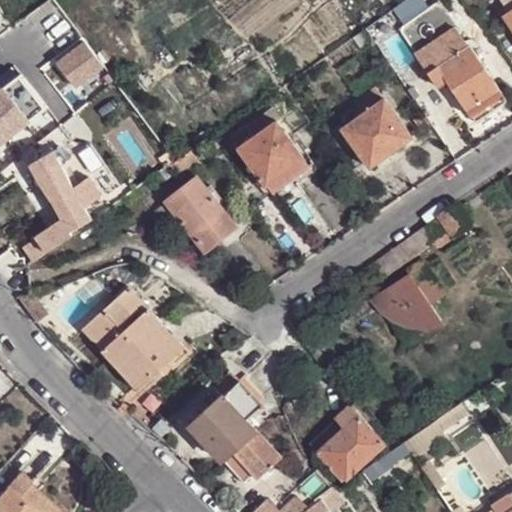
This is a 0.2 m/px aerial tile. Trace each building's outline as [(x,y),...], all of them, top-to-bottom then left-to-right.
[(511,0),(503,0),(511,11),(511,10),(511,0)] [(441,1),(400,29),(431,73),(440,67),(428,49),(453,32),(459,28),(441,1)] [(76,29),(64,13),(34,35),(47,51),(76,29)] [(86,43),(76,29),(47,51),(58,65),(86,43)] [(428,49),(440,67),(465,50),(453,32),(428,49)] [(86,43),(58,65),(69,80),(77,91),(79,88),(106,68),(86,43)] [(468,111),(500,90),(471,46),(465,50),(440,67),(449,82),(468,111)] [(0,61),(0,90),(19,76),(4,58),(0,61)] [(440,87),(449,82),(440,67),(431,73),(440,87)] [(0,145),(7,140),(47,108),(21,74),(19,76),(0,90),(0,145)] [(365,114),(385,99),(378,88),(357,102),(362,109),(365,114)] [(500,90),(468,111),(477,122),(508,101),(500,90)] [(414,138),(386,98),(385,99),(365,114),(357,119),(343,128),(371,168),(414,138)] [(7,140),(21,157),(61,126),(62,125),(47,108),(7,140)] [(357,119),(365,114),(362,109),(354,115),(357,119)] [(267,114),(233,139),(268,188),(270,186),(290,171),(296,179),(300,184),(316,172),(279,122),(281,121),(275,112),(269,116),(267,114)] [(212,127),(200,135),(204,140),(216,132),(212,127)] [(176,162),(156,134),(140,146),(134,151),(145,165),(151,161),(161,173),(172,166),(176,162)] [(55,151),(30,164),(45,190),(55,206),(64,220),(37,237),(38,238),(47,252),(73,235),(72,233),(94,220),(55,151)] [(202,164),(193,151),(181,159),(191,171),(202,164)] [(176,162),(172,166),(182,179),(191,171),(181,159),(176,162)] [(290,171),(270,186),(275,194),(296,179),(290,171)] [(194,234),(225,210),(207,188),(199,178),(168,202),(169,204),(193,233),(194,234)] [(122,188),(129,196),(135,192),(129,183),(122,188)] [(137,191),(144,202),(152,195),(145,185),(137,191)] [(182,242),(193,233),(169,204),(158,212),(182,242)] [(451,232),(455,238),(473,225),(459,204),(440,217),(451,232)] [(209,253),(239,229),(225,210),(194,234),(209,253)] [(451,232),(440,217),(368,269),(378,283),(431,246),(451,232)] [(451,232),(431,246),(435,252),(455,238),(451,232)] [(33,261),(47,252),(38,238),(25,248),(33,261)] [(412,277),(377,301),(386,313),(397,322),(412,326),(428,327),(443,324),(432,308),(446,298),(422,262),(408,271),(412,277)] [(360,286),(365,293),(378,283),(368,269),(355,278),(360,286)] [(104,351),(140,392),(188,348),(132,286),(105,310),(125,332),(104,351)] [(365,293),(360,286),(341,299),(354,320),(369,310),(369,299),(365,293)] [(125,332),(105,310),(84,329),(104,351),(125,332)] [(218,387),(225,394),(192,425),(225,461),(236,451),(258,431),(248,421),(264,406),(260,402),(242,382),(234,372),(218,387)] [(249,375),(242,382),(260,402),(268,395),(249,375)] [(287,406),(283,409),(288,420),(299,410),(289,400),(285,404),(287,406)] [(430,426),(405,444),(412,454),(471,414),(463,403),(430,426)] [(361,416),(353,407),(311,444),(319,453),(361,416)] [(387,444),(361,416),(319,453),(344,481),(347,478),(348,479),(387,444)] [(261,479),(283,459),(258,431),(236,451),(252,470),(261,479)] [(369,482),(412,454),(405,444),(363,472),(369,482)] [(242,480),(252,470),(236,451),(225,461),(242,480)] [(40,468),(27,458),(0,489),(0,511),(39,511),(46,503),(27,485),(38,472),(40,468)] [(429,461),(421,467),(426,474),(434,468),(429,461)] [(426,474),(451,511),(461,511),(434,468),(426,474)] [(320,469),(303,485),(316,504),(322,499),(336,488),(320,469)] [(46,503),(72,501),(38,472),(27,485),(46,503)] [(331,511),(346,503),(339,493),(336,488),(322,499),(331,511)] [(254,511),(304,511),(312,507),(298,489),(278,508),(269,499),(254,511)] [(511,511),(511,494),(494,507),(496,509),(497,511),(511,511)] [(316,504),(321,511),(331,511),(322,499),(316,504)] [(39,511),(62,511),(72,502),(72,501),(46,503),(39,511)]
